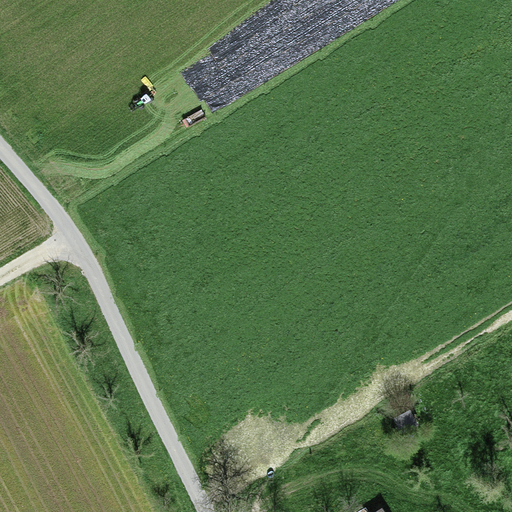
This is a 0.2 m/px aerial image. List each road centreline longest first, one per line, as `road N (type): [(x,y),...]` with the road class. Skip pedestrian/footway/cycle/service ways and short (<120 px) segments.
road 1 (unknown): [(96,274),(118,213),(143,183),(420,0)]
road 2 (unclassified): [(0,151),(96,274),(211,511)]
